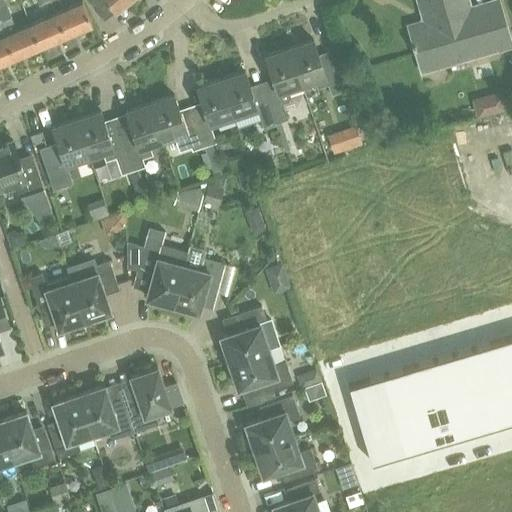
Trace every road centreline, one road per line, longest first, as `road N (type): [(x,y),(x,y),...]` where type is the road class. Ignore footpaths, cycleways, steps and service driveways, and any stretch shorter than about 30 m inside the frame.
road 1 (residential): [(240,511),(186,359),(166,344),(140,341),(0,389)]
road 2 (residential): [(0,112),(196,0)]
